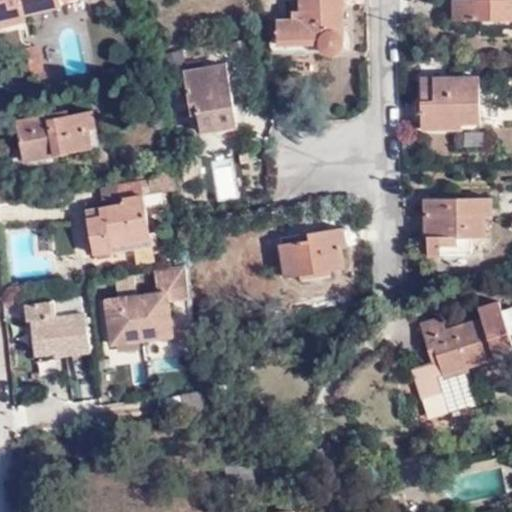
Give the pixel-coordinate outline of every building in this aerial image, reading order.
[(0,0),(0,19),(22,13),(24,19),(64,9),(63,3),(76,0),(0,0)] [(345,0),(302,0),(303,18),(279,19),(279,42),(320,42),(320,49),(323,52),(328,54),(339,53),(343,51),(347,46),(345,0)] [(511,0),(457,0),(457,15),(482,14),(511,13),(511,0)] [(0,19),(0,30),(25,24),(24,19),(22,13),(0,19)] [(511,13),(482,14),(482,32),(511,30),(511,13)] [(28,51),(33,69),(44,65),(40,49),(28,51)] [(231,63),(189,70),(196,111),(201,110),(205,130),(243,122),(231,63)] [(44,65),(33,69),(36,79),(50,86),(46,65),(44,65)] [(479,77),(421,77),(421,122),(479,121),(479,77)] [(48,119),(19,124),(27,159),(59,155),(60,158),(96,152),(93,132),(99,132),(96,114),(49,122),(48,119)] [(235,193),(232,158),(215,160),(217,194),(235,193)] [(121,205),(105,208),(89,211),(96,255),(116,252),(116,246),(153,240),(146,201),(157,200),(156,194),(179,190),(175,170),(150,174),(150,179),(142,180),(143,183),(118,187),(121,205)] [(102,189),(105,208),(121,205),(118,187),(102,189)] [(494,195),(426,195),(424,234),(429,234),(428,253),(442,253),(441,251),(471,251),(472,235),(487,236),(487,213),(493,214),(494,195)] [(311,236),(282,240),(287,274),(341,266),(339,246),(343,244),(340,224),(310,228),(311,236)] [(56,255),(76,253),(74,233),(54,235),(56,255)] [(161,287),(140,290),(146,334),(176,330),(172,296),(193,293),(189,260),(158,265),(161,287)] [(115,338),(146,334),(140,290),(137,269),(118,273),(120,293),(109,294),(115,338)] [(511,352),(511,330),(507,309),(505,300),(484,305),(486,315),(448,325),(444,313),(424,319),(435,358),(436,359),(441,357),(446,372),(511,352)] [(86,302),(27,309),(29,327),(33,327),(37,366),(57,364),(57,360),(91,356),(86,302)] [(439,373),(446,372),(441,357),(436,359),(435,358),(415,363),(424,395),(444,390),(439,373)] [(215,479),(218,499),(265,491),(261,468),(234,472),(234,476),(215,479)]
